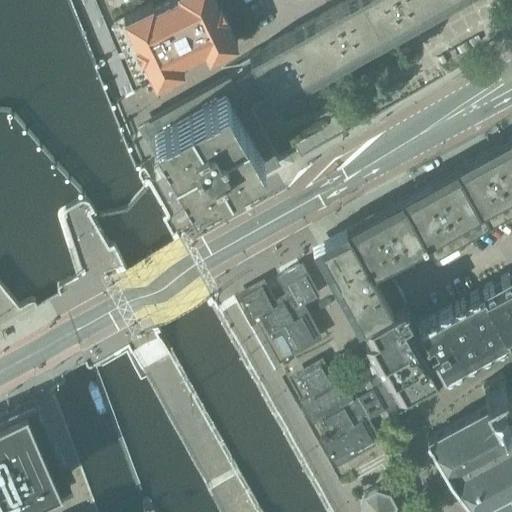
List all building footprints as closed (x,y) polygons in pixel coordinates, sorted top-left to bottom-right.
[(218,0),(217,1),(217,0),(162,0),(153,4),(152,1),(123,15),(136,41),(135,41),(141,55),(142,54),(155,80),(183,66),(179,58),(204,45),(208,54),(237,40),(224,14),(226,13),(225,11),(223,11),(219,12),(216,6),(220,4),(220,2),(219,0),(218,0)] [(253,66),(255,69),(257,67),(270,91),(433,0),(343,0),(248,54),(255,65),(253,66)] [(257,67),(255,69),(233,81),(194,103),(192,100),(186,103),(188,106),(153,126),(153,127),(143,132),(189,214),(242,184),(284,160),(250,102),(270,91),(257,67)] [(300,163),(346,122),(328,102),(303,124),(310,132),(289,151),(300,163)] [(511,141),(511,139),(456,169),(488,226),(511,212),(511,141)] [(456,169),(402,199),(427,244),(434,256),(488,226),(456,169)] [(402,199),(362,221),(387,266),(427,244),(402,199)] [(320,245),(363,322),(405,298),(387,266),(362,221),(320,245)] [(307,270),(297,276),(286,282),(297,303),(319,291),(307,270)] [(416,324),(415,324),(443,374),(444,373),(464,362),(465,362),(479,354),(480,353),(489,348),(494,345),(497,344),(506,339),(508,338),(508,337),(511,336),(511,335),(511,271),(511,270),(480,287),(476,290),(468,294),(466,295),(460,299),(452,303),(451,304),(443,308),(441,309),(437,311),(435,312),(427,317),(424,319),(416,324)] [(252,315),(262,310),(262,309),(273,303),(272,302),(261,282),(240,294),(252,315)] [(273,330),(283,324),(283,323),(294,317),(282,297),(272,302),(273,303),(262,309),(262,310),(273,330)] [(415,324),(416,324),(402,300),(363,322),(369,333),(364,336),(370,348),(351,359),(382,416),(429,390),(425,383),(442,374),(443,374),(415,324)] [(283,323),(283,324),(294,344),(315,332),(303,311),(294,317),(283,323)] [(299,373),(310,393),(331,382),(320,362),(299,373)] [(511,386),(502,370),(482,382),(492,398),(471,410),(469,406),(465,408),(468,412),(451,421),(449,417),(445,419),(447,423),(430,433),(428,429),(425,432),(427,435),(426,436),(429,440),(429,439),(450,472),(473,503),(472,503),(475,507),(476,506),(478,510),(480,508),(483,511),(503,511),(511,506),(511,386)] [(311,420),(317,417),(353,397),(341,376),(331,382),(310,393),(300,399),(311,420)] [(0,509),(3,508),(4,510),(24,501),(23,498),(61,481),(59,478),(70,474),(35,397),(16,406),(16,405),(7,410),(0,413),(0,509)] [(317,417),(328,436),(363,416),(353,397),(317,417)] [(363,416),(328,436),(322,439),(334,460),(375,437),(363,416)] [(394,498),(389,490),(388,488),(375,485),(364,491),(360,504),(364,511),(390,511),(395,500),(394,498)]
